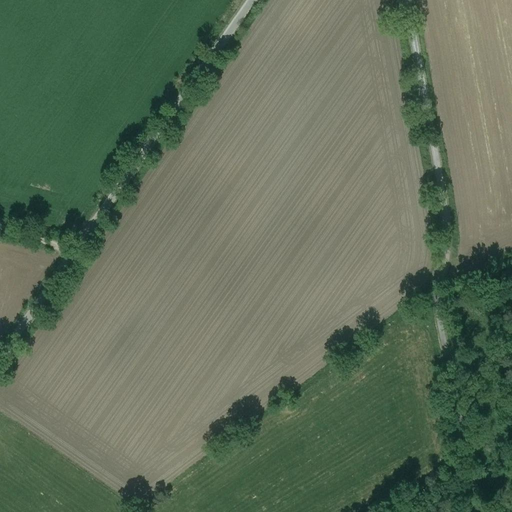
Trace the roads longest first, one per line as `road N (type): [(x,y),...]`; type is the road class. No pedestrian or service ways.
road 1 (unclassified): [(0,355),(250,0)]
road 2 (unclassified): [(404,0),(445,205),(447,261)]
road 3 (track): [(447,261),(437,297),(479,511)]
